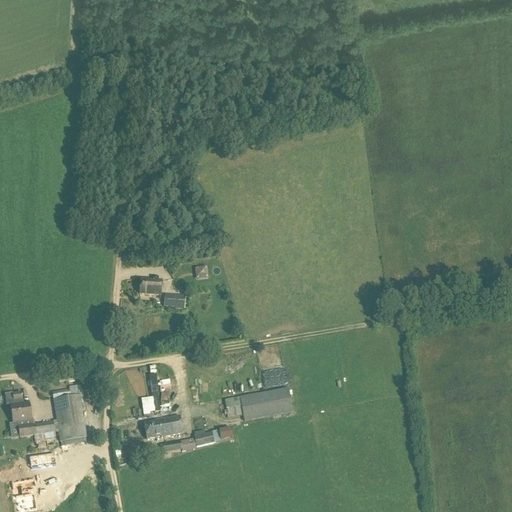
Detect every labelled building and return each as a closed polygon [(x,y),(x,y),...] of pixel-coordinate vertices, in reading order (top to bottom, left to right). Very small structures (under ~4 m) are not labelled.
[(140,296),(160,297),(162,281),(141,280),(140,296)] [(165,310),(183,311),(184,294),(166,293),(165,310)] [(78,372),(64,375),(65,380),(79,377),(78,372)] [(239,398),(243,416),(244,423),(292,414),(288,390),(239,398)] [(17,423),(17,424),(32,422),(29,403),(23,404),(21,392),(12,394),(14,405),(10,405),(13,424),(17,423)] [(162,404),(161,396),(155,396),(156,413),(164,412),(170,412),(169,404),(162,404)] [(54,401),(61,448),(86,444),(86,439),(80,397),(54,401)] [(243,416),(239,398),(224,401),(228,419),(243,416)] [(147,440),(158,438),(161,438),(161,439),(183,435),(180,418),(155,422),(155,423),(144,425),(147,440)] [(53,419),(32,422),(17,424),(19,439),(34,437),(55,433),(53,419)] [(233,425),(221,426),(221,437),(233,437),(233,425)] [(194,434),(195,437),(193,438),(196,449),(214,445),(211,434),(204,435),(204,431),(194,434)] [(55,433),(34,437),(35,443),(56,440),(55,433)] [(182,451),(180,443),(163,446),(164,454),(182,451)] [(52,455),(28,459),(29,471),(54,467),(52,455)] [(11,485),(9,485),(12,502),(14,501),(15,511),(35,511),(33,498),(35,498),(33,482),(31,482),(11,485)]
